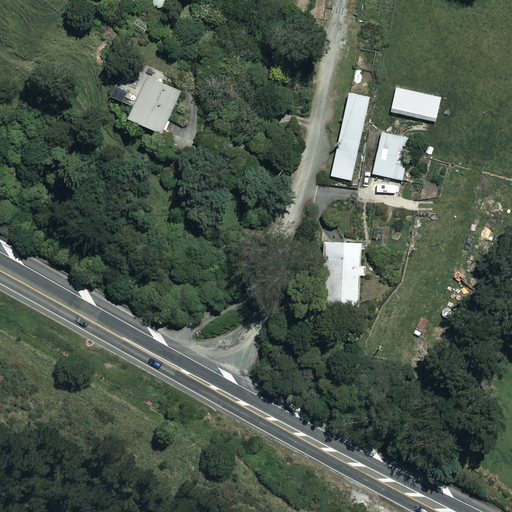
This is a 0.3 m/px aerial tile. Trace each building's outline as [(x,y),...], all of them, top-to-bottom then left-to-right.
[(183,92),(148,78),(131,120),(165,134),(183,92)] [(442,98),(399,88),(393,113),(437,122),(442,98)] [(372,98),(352,94),(333,176),(353,181),(372,98)] [(412,139),(384,133),(375,174),(403,180),(412,139)] [(367,266),(362,266),(363,244),(329,243),(327,306),(362,306),(362,276),(366,276),(367,266)]
